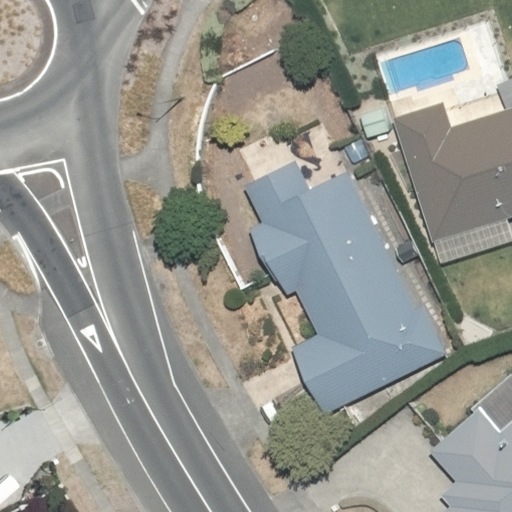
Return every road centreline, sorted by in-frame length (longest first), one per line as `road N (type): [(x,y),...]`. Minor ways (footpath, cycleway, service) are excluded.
road 1 (tertiary): [(80,87),(118,350)]
road 2 (tertiary): [(118,350),(0,181)]
road 3 (tertiary): [(214,511),(118,350)]
